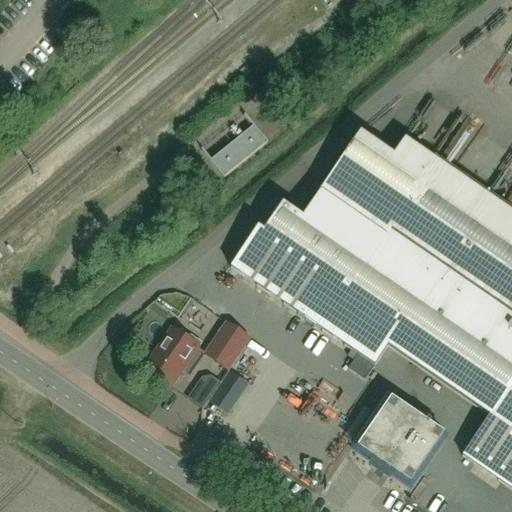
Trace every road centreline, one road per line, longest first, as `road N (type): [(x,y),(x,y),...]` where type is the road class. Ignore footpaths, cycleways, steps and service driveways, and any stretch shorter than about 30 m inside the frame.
road 1 (unclassified): [(57,391),(156,288),(487,0)]
road 2 (tertiary): [(235,511),(57,391)]
